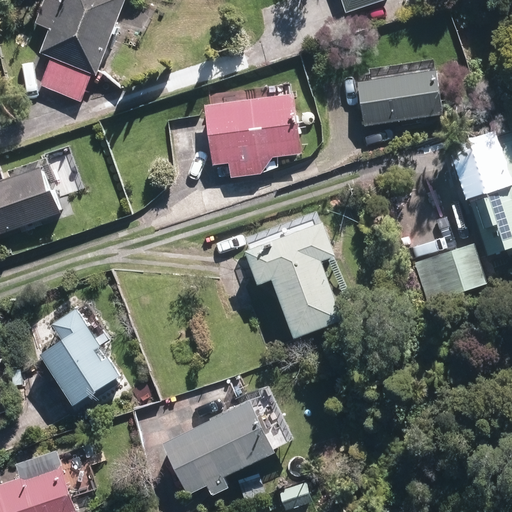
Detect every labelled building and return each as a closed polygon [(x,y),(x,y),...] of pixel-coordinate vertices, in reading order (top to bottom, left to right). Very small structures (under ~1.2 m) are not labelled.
[(131,0),(72,0),(53,48),(104,69),(131,0)] [(446,69),(364,82),(371,124),(453,111),(446,69)] [(304,93),(211,101),(216,156),(309,148),(304,93)] [(496,171),(469,181),(494,251),(511,245),(511,138),(487,147),(496,171)] [(52,169),(0,186),(0,232),(66,210),(52,169)] [(333,224),(255,253),(264,277),(282,271),(303,330),(352,312),(330,252),(342,247),(333,224)] [(474,241),(425,259),(440,299),(489,281),(474,241)] [(99,321),(48,354),(79,402),(130,369),(99,321)] [(264,399),(173,444),(196,489),(286,444),(264,399)] [(84,511),(69,466),(0,488),(0,511),(84,511)] [(310,479),(281,490),(287,506),(316,495),(310,479)]
